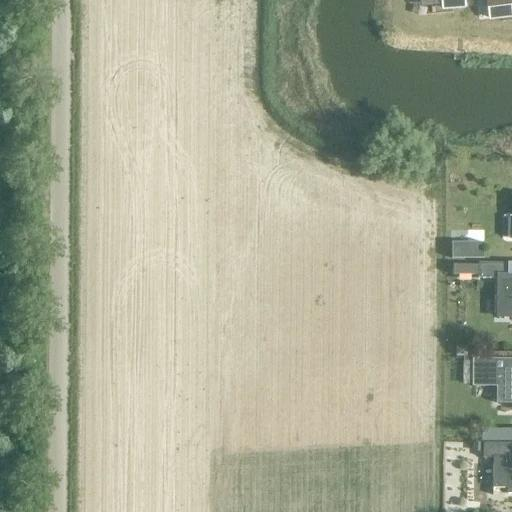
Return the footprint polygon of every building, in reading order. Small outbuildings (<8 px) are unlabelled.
[(463,0),(418,0),(419,1),(428,0),(439,0),(440,9),(464,7),(463,0)] [(511,0),(484,0),(487,19),(511,16),(510,6),(511,5),(511,0)] [(482,244),(451,244),(451,260),(483,260),(482,244)] [(451,265),(451,276),(476,277),(476,281),(497,281),(496,317),(511,317),(511,277),(505,277),(506,265),(477,265),(477,266),(451,265)] [(466,349),(455,349),(455,358),(463,358),(466,358),(466,349)] [(511,410),(511,361),(471,361),(471,389),(495,389),(495,405),(511,406),(511,411),(511,410)] [(495,432),(481,432),(481,444),(495,444),(495,432)] [(479,446),(470,446),(471,455),(479,455),(479,446)] [(511,446),(481,446),(481,461),(491,461),(490,490),(504,491),(504,496),(511,496),(511,446)]
